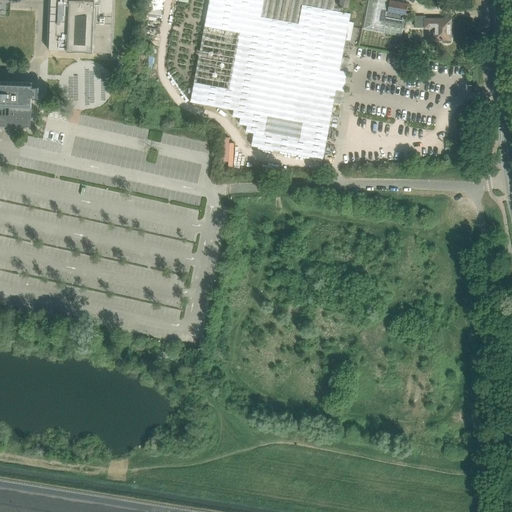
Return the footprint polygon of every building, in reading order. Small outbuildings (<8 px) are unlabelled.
[(47,0),(49,6),(51,6),(49,50),(111,53),(113,0),(47,0)] [(336,90),(344,91),(348,72),(340,70),(350,13),(338,11),(338,5),(349,7),(350,0),(209,0),(191,101),(234,109),(233,116),(240,117),(239,124),(247,125),(246,131),(254,133),(251,145),(323,159),(329,127),(336,90)] [(405,15),(406,15),(408,2),(398,0),(389,0),(386,18),(404,21),(405,15)] [(451,19),(425,19),(425,27),(434,27),(434,29),(435,29),(435,39),(450,40),(451,19)] [(0,106),(9,107),(8,128),(31,128),(32,97),(39,98),(39,87),(32,86),(33,82),(0,80),(0,106)]
